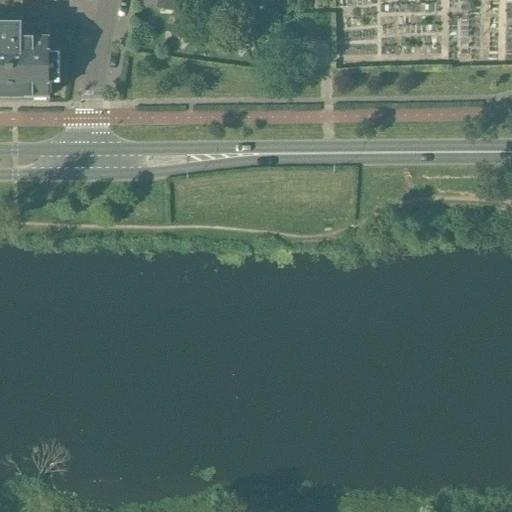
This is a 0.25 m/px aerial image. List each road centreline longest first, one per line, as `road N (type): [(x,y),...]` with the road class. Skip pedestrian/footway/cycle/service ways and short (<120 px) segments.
road 1 (tertiary): [(89,175),(329,153)]
road 2 (tertiary): [(329,153),(89,151)]
road 3 (tertiary): [(511,154),(329,153)]
road 4 (residential): [(89,151),(109,0)]
